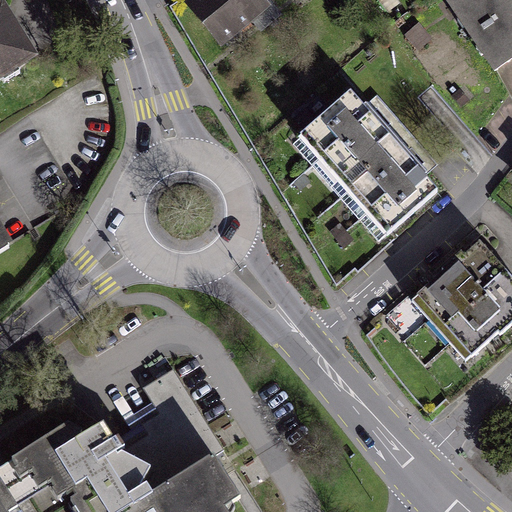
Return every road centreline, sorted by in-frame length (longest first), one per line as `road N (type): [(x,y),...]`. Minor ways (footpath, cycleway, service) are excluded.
road 1 (residential): [(511,148),(309,345)]
road 2 (primary): [(127,240),(0,353)]
road 3 (primary): [(309,345),(411,474)]
road 4 (primary): [(226,259),(247,222),(239,179),(205,152),(171,150)]
road 5 (residential): [(411,474),(511,365)]
road 6 (tertiary): [(171,150),(129,16)]
